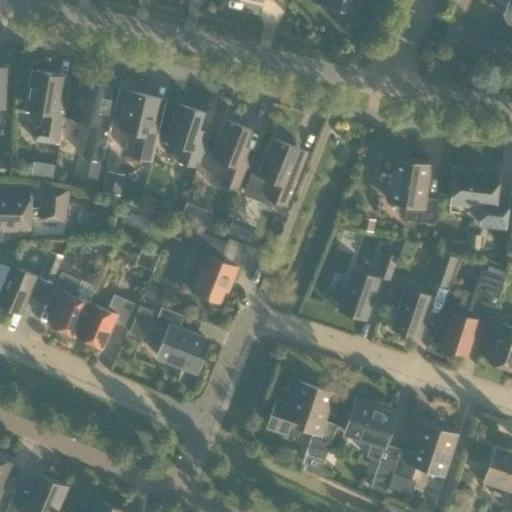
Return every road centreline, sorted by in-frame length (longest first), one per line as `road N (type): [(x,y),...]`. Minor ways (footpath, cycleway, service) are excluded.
road 1 (tertiary): [(386,88),(186,39),(0,6)]
road 2 (residential): [(511,403),(268,319),(250,321)]
road 3 (residential): [(203,418),(0,335)]
road 4 (residential): [(171,495),(0,422)]
road 5 (tertiary): [(511,106),(386,88)]
